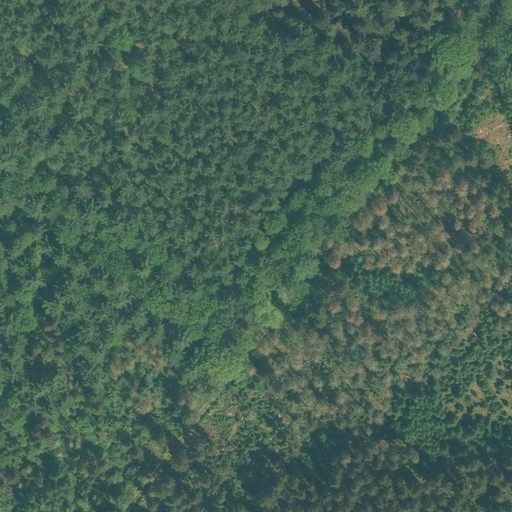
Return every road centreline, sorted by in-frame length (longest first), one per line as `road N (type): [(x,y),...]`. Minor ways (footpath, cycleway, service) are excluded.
road 1 (track): [(494,0),(479,39),(240,356),(0,177)]
road 2 (track): [(125,511),(240,356)]
